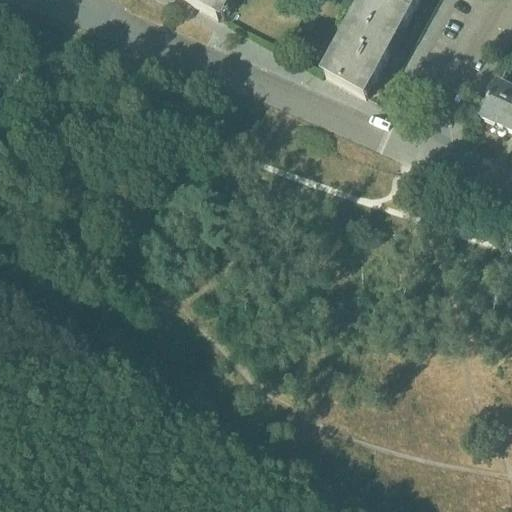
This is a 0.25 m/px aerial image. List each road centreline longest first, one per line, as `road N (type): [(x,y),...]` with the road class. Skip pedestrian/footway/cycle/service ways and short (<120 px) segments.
road 1 (residential): [(412,162),(75,23)]
road 2 (residential): [(412,162),(511,1)]
